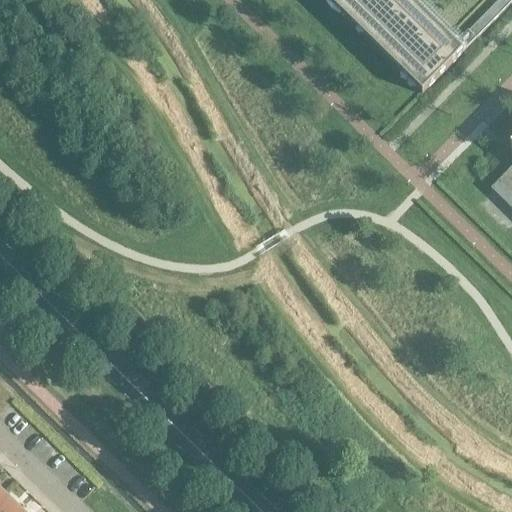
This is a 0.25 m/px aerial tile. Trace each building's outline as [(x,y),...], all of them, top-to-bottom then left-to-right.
[(350,25),(374,0),(327,0),(326,2),(350,25)] [(414,7),(407,0),(374,0),(350,25),(373,49),(414,7)] [(511,0),(501,0),(501,1),(508,8),(511,3),(511,0)] [(493,9),(500,16),(508,8),(501,1),(493,9)] [(414,7),(373,49),(397,72),(438,30),(414,7)] [(493,9),(484,17),(492,25),(500,16),(493,9)] [(484,33),(492,25),(484,17),(476,26),(484,33)] [(476,41),(484,33),(476,26),(468,34),(476,41)] [(438,30),(397,72),(422,96),(462,54),(438,30)] [(511,148),(510,149),(511,151),(511,169),(490,192),(491,193),(499,185),(511,198),(511,148)] [(0,501),(0,511),(17,511),(3,498),(0,501)]
